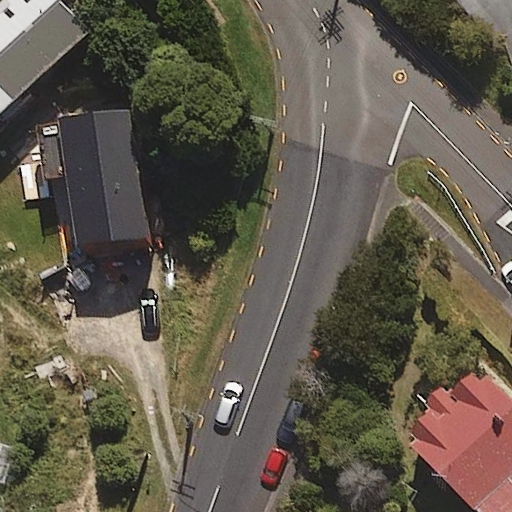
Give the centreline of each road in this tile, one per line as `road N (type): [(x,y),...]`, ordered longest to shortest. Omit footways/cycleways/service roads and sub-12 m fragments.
road 1 (tertiary): [(327,41),(317,184),(210,511)]
road 2 (unclassified): [(511,204),(390,83),(327,41)]
